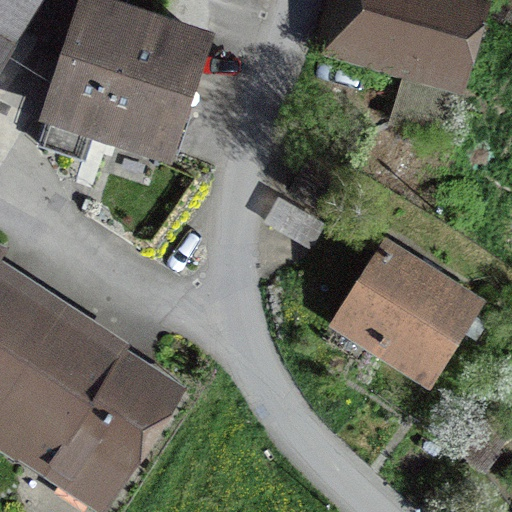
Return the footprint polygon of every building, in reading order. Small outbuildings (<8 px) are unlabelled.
[(0,0),(0,48),(29,0),(33,0),(65,19),(73,0),(0,0)] [(329,0),(321,31),(457,71),(478,0),(329,0)] [(83,159),(93,130),(165,154),(203,40),(89,1),(41,145),(83,159)] [(293,192),(328,214),(354,170),(319,149),(293,192)] [(0,444),(7,449),(1,457),(13,465),(18,456),(105,511),(127,477),(114,469),(159,400),(0,296),(0,255),(3,250),(0,248),(0,444)] [(474,306),(386,249),(340,321),(429,378),(474,306)] [(496,452),(476,436),(463,452),(483,467),(496,452)]
